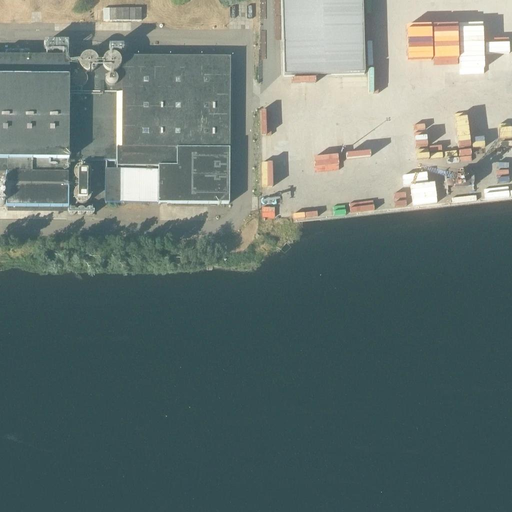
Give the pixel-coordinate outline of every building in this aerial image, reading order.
[(364,75),(361,0),(280,0),(283,77),(364,75)] [(43,47),(43,48),(43,49),(43,50),(44,51),(44,52),(45,52),(46,53),(47,53),(48,54),(49,54),(51,54),(52,53),(53,53),(54,52),(54,51),(55,50),(55,49),(56,47),(55,46),(55,45),(54,44),(54,43),(53,42),(52,42),(51,41),(50,41),(49,41),(48,41),(47,42),(46,42),(45,43),(44,44),(43,45),(43,46),(43,47)] [(56,46),(56,47),(56,48),(56,49),(56,50),(57,51),(58,52),(58,53),(59,53),(61,54),(62,54),(63,54),(64,53),(65,53),(66,52),(67,51),(68,50),(68,49),(68,48),(68,47),(68,46),(68,45),(67,44),(66,43),(66,42),(65,42),(64,41),(62,41),(61,41),(59,42),(58,42),(58,43),(57,44),(56,45),(56,46)] [(0,174),(5,174),(5,208),(67,208),(67,161),(104,161),(104,203),(157,204),(228,204),(229,149),(121,148),(122,94),(68,94),(68,57),(43,57),(0,56),(0,174)] [(86,75),(89,74),(92,72),(94,70),(95,67),(95,63),(93,60),(91,58),(88,57),(84,57),(81,59),(79,61),(78,65),(78,68),(80,71),(82,74),(86,75)] [(108,75),(112,74),(115,73),(117,70),(118,67),(117,64),(116,61),(113,59),(110,58),(107,58),(104,59),(102,62),(100,65),(101,69),(102,72),(105,74),(108,75)] [(78,91),(82,91),(85,90),(87,87),(88,84),(88,81),(86,78),(84,76),(81,75),(78,75),(76,76),(73,78),(72,81),(72,84),(73,87),(75,90),(78,91)] [(105,88),(108,89),(110,88),(112,87),(114,86),(114,84),(115,81),(114,79),(112,77),(110,76),(107,76),(105,77),(103,79),(102,81),(102,84),(103,86),(105,88)] [(345,150),(368,149),(368,140),(345,140),(345,150)] [(370,154),(346,154),(346,162),(370,163),(370,154)] [(77,164),(70,170),(70,179),(76,185),(86,185),(92,179),(92,170),(86,164),(77,164)] [(85,186),(76,186),(70,192),(70,201),(76,207),(85,207),(92,201),(92,193),(85,186)] [(68,216),(94,216),(94,208),(68,208),(68,216)]
